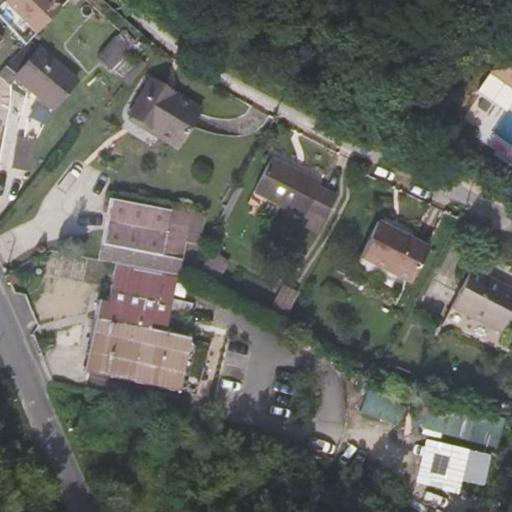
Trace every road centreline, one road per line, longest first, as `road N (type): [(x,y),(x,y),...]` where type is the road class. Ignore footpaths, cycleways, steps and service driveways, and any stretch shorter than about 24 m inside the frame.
road 1 (residential): [(118,0),(187,58),(264,104),(511,225)]
road 2 (residential): [(86,511),(0,311)]
